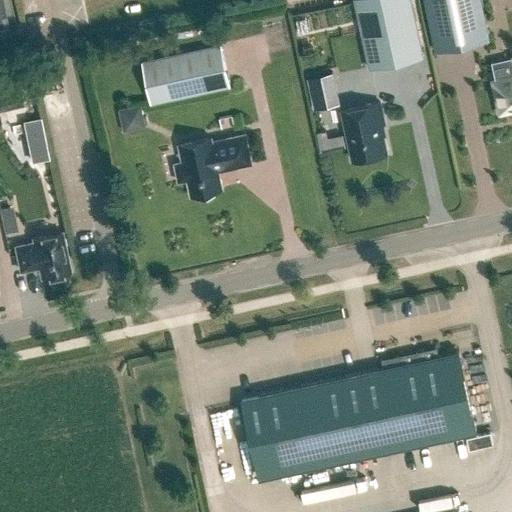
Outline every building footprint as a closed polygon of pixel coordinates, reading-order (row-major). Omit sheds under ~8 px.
[(0,0),(0,27),(9,26),(3,0),(0,0)] [(410,0),(355,0),(370,68),(423,57),(410,0)] [(424,0),(436,52),(490,40),(481,0),(424,0)] [(232,85),(223,43),(143,60),(152,102),(232,85)] [(511,76),(496,80),(492,62),(491,62),(495,80),(492,81),(498,108),(511,105),(511,76)] [(328,72),(302,75),(307,108),(332,105),(328,72)] [(0,107),(23,103),(19,81),(0,85),(0,107)] [(385,124),(380,102),(342,110),(353,160),(387,152),(381,125),(385,124)] [(123,132),(141,128),(137,106),(119,110),(123,132)] [(43,138),(45,136),(35,122),(17,135),(28,149),(29,149),(35,157),(49,147),(43,138)] [(220,170),(253,163),(247,132),(214,140),(213,136),(180,143),(184,160),(176,162),(180,180),(189,179),(192,194),(200,192),(200,195),(209,196),(217,191),(216,189),(224,187),(220,170)] [(0,231),(12,229),(8,205),(0,206),(0,231)] [(60,208),(51,210),(53,219),(62,217),(60,208)] [(42,275),(70,268),(61,229),(32,236),(33,240),(15,244),(21,268),(39,264),(42,275)] [(313,317),(317,333),(342,328),(339,312),(313,317)] [(477,430),(460,351),(243,398),(260,477),(477,430)]
